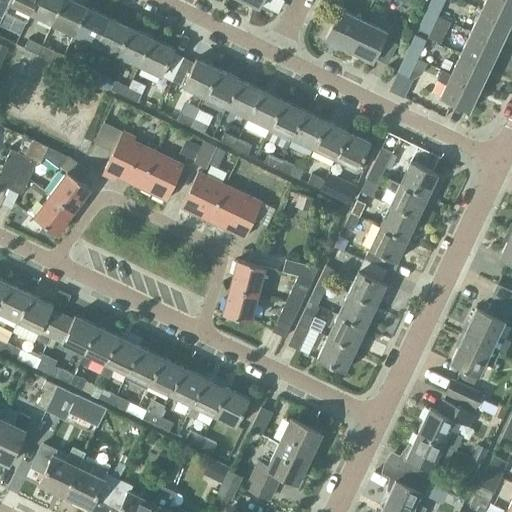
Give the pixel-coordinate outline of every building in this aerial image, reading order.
[(0,0),(0,16),(1,17),(8,2),(30,13),(36,0),(0,0)] [(62,0),(36,0),(30,13),(52,23),(62,0)] [(62,0),(52,23),(74,33),(74,34),(86,7),(72,0),(62,0)] [(432,0),(427,11),(438,16),(445,0),(432,0)] [(511,0),(485,0),(481,10),(510,24),(511,20),(511,0)] [(74,34),(74,33),(70,40),(79,44),(82,37),(95,44),(108,17),(86,7),(74,34)] [(349,51),(364,21),(340,9),(326,39),(349,51)] [(510,24),(481,10),(471,31),(500,45),(510,24)] [(438,16),(427,11),(418,30),(429,35),(438,16)] [(108,17),(95,44),(117,54),(130,28),(108,17)] [(364,21),(349,51),(373,62),(387,32),(364,21)] [(152,38),(130,28),(117,54),(139,65),(152,38)] [(471,31),(461,53),(490,67),(500,45),(471,31)] [(416,36),(407,54),(417,59),(426,41),(416,36)] [(174,48),(152,38),(139,65),(161,75),(161,74),(172,80),(182,58),(172,53),(174,48)] [(29,40),(25,48),(25,49),(37,55),(42,46),(29,40)] [(42,46),(37,55),(51,61),(56,52),(42,46)] [(490,67),(461,53),(451,75),(480,88),(490,67)] [(407,54),(402,64),(398,73),(408,78),(417,59),(407,54)] [(205,96),(217,69),(195,59),(193,63),(182,58),(172,80),(183,85),(183,86),(205,96)] [(85,66),(73,60),(68,69),(80,75),(85,66)] [(99,73),(85,66),(80,75),(95,82),(99,73)] [(217,69),(205,96),(226,107),(239,80),(217,69)] [(480,88),(451,75),(441,70),(437,80),(446,84),(440,97),(469,110),(480,88)] [(239,80),(226,107),(248,117),(261,90),(239,80)] [(124,96),(128,86),(116,81),(111,90),(124,96)] [(128,86),(124,96),(138,103),(143,93),(128,86)] [(261,90),(248,117),(270,127),(282,100),(261,90)] [(304,111),(282,100),(270,127),(291,138),(304,111)] [(304,111),(291,138),(313,148),(326,121),(304,111)] [(191,128),(195,119),(182,112),(178,121),(191,128)] [(191,128),(204,134),(208,125),(195,119),(191,128)] [(326,121),(313,148),(334,158),(347,131),(326,121)] [(369,142),(347,131),(334,158),(357,169),(358,165),(364,167),(373,148),(368,145),(369,142)] [(135,186),(152,150),(134,142),(136,138),(123,132),(103,175),(116,181),(117,178),(135,186)] [(234,148),(238,139),(225,133),(221,142),(234,148)] [(201,145),(187,138),(179,153),(194,160),(201,145)] [(24,156),(17,172),(30,179),(38,161),(41,163),(44,156),(60,168),(68,156),(48,147),(33,139),(32,140),(24,156)] [(238,139),(234,148),(247,155),(252,145),(238,139)] [(206,168),(216,147),(217,146),(204,140),(194,162),(206,168)] [(381,147),(371,170),(382,175),(393,152),(381,147)] [(17,172),(24,156),(11,150),(4,166),(17,172)] [(152,150),(135,186),(167,201),(184,165),(152,150)] [(277,169),(281,159),(269,153),(264,163),(277,169)] [(281,159),(277,169),(291,175),(295,166),(281,159)] [(409,161),(399,183),(427,197),(431,199),(438,185),(433,183),(437,174),(409,161)] [(17,172),(4,166),(0,173),(0,184),(9,188),(17,172)] [(382,175),(371,170),(366,181),(377,186),(382,175)] [(30,179),(17,172),(9,188),(22,195),(30,179)] [(67,172),(51,195),(74,212),(90,189),(67,172)] [(213,223),(230,188),(198,173),(181,208),(213,223)] [(321,189),(324,181),(311,174),(306,183),(320,190),(321,189)] [(427,197),(399,183),(390,180),(387,188),(395,192),(389,205),(416,218),(427,197)] [(321,189),(320,190),(334,196),(338,187),(324,181),(321,189)] [(230,188),(213,223),(245,238),(262,203),(230,188)] [(74,212),(51,195),(34,217),(57,234),(74,212)] [(351,213),(359,217),(366,204),(357,200),(351,213)] [(389,205),(378,227),(406,240),(416,218),(389,205)] [(359,217),(351,213),(344,227),(353,231),(359,217)] [(406,240),(378,227),(368,249),(369,250),(364,261),(386,272),(391,260),(396,262),(406,240)] [(511,233),(510,233),(499,256),(511,262),(511,233)] [(346,260),(351,243),(335,239),(331,256),(346,260)] [(286,302),(299,309),(318,268),(286,259),(282,273),(298,277),(286,302)] [(230,287),(258,295),(265,268),(237,260),(230,287)] [(386,272),(364,261),(358,272),(357,271),(347,294),(375,307),(385,284),(381,282),(386,272)] [(319,280),(328,284),(334,270),(326,266),(319,280)] [(0,279),(0,302),(9,284),(0,279)] [(328,284),(319,280),(312,293),(321,297),(328,284)] [(31,294),(9,284),(0,302),(0,312),(18,321),(31,294)] [(511,291),(497,285),(491,297),(511,306),(511,291)] [(258,295),(230,287),(222,314),(250,322),(258,295)] [(31,294),(18,321),(12,332),(34,343),(35,340),(47,345),(51,336),(62,314),(51,309),(53,305),(31,294)] [(347,294),(337,315),(365,328),(375,307),(347,294)] [(299,309),(286,302),(271,332),(285,338),(299,309)] [(511,342),(496,336),(503,321),(475,308),(463,335),(500,352),(499,352),(505,355),(511,342)] [(298,324),(309,329),(315,317),(304,312),(298,324)] [(72,319),(62,314),(51,336),(61,341),(62,343),(84,353),(97,326),(74,315),(72,319)] [(365,328),(337,315),(326,337),(354,350),(365,328)] [(309,329),(298,324),(288,345),(299,350),(309,329)] [(97,326),(84,353),(79,363),(88,367),(92,357),(105,364),(118,336),(97,326)] [(500,352),(463,335),(451,362),(478,375),(485,361),(493,365),(499,352),(500,352)] [(118,336),(105,364),(101,371),(109,375),(113,367),(127,374),(140,346),(118,336)] [(354,350),(326,337),(316,359),(344,373),(354,350)] [(7,343),(3,352),(17,359),(21,350),(7,343)] [(140,346),(127,374),(148,384),(161,357),(140,346)] [(183,367),(161,357),(148,384),(170,395),(183,367)] [(183,367),(170,395),(192,405),(205,378),(183,367)] [(69,384),(74,375),(60,368),(56,377),(69,384)] [(82,390),(87,381),(74,375),(69,384),(82,390)] [(192,405),(188,414),(196,418),(200,409),(213,415),(226,388),(205,378),(192,405)] [(446,392),(475,406),(476,406),(479,398),(481,394),(452,380),(446,392)] [(35,404),(47,410),(58,387),(46,381),(35,404)] [(116,396),(103,390),(95,386),(91,394),(112,405),(116,396)] [(58,387),(47,410),(65,419),(68,411),(76,395),(58,387)] [(248,399),(226,388),(213,415),(235,426),(248,399)] [(76,395),(68,411),(98,426),(106,409),(77,394),(76,395)] [(130,403),(116,396),(112,405),(126,411),(130,403)] [(479,398),(476,406),(494,415),(498,407),(479,398)] [(436,410),(428,407),(416,433),(450,448),(454,450),(460,437),(448,431),(454,419),(467,425),(473,413),(442,399),(436,410)] [(498,407),(494,415),(503,419),(507,408),(499,404),(498,407)] [(272,413),(261,408),(260,408),(249,430),(261,436),(272,413)] [(155,426),(160,417),(147,410),(142,419),(155,426)] [(0,461),(8,465),(31,418),(19,412),(14,423),(2,417),(0,422),(0,461)] [(173,423),(160,417),(155,426),(169,432),(173,423)] [(290,419),(279,444),(308,458),(320,433),(290,419)] [(511,421),(510,420),(502,437),(511,440),(511,421)] [(199,446),(203,437),(190,431),(186,440),(199,446)] [(450,448),(416,433),(405,458),(413,462),(407,473),(430,483),(436,472),(431,470),(435,460),(443,463),(450,448)] [(203,437),(199,446),(212,453),(216,444),(203,437)] [(32,467),(44,472),(39,484),(64,496),(79,465),(78,465),(55,454),(56,450),(43,443),(32,467)] [(267,469),(258,465),(247,489),(266,498),(277,474),(297,483),(308,458),(279,444),(267,469)] [(471,457),(482,462),(488,449),(477,444),(471,457)] [(174,458),(161,453),(155,467),(168,472),(174,458)] [(493,455),(487,470),(502,477),(508,462),(493,455)] [(95,497),(107,503),(118,480),(119,480),(126,464),(118,461),(111,476),(106,473),(108,469),(82,456),(78,465),(79,465),(64,496),(90,508),(95,497)] [(222,484),(228,471),(229,469),(219,464),(212,479),(222,484)] [(487,470),(479,486),(494,493),(502,477),(487,470)] [(228,471),(222,484),(217,493),(218,493),(229,499),(240,477),(228,471)] [(394,480),(382,506),(396,511),(423,511),(426,507),(415,503),(420,492),(425,494),(430,483),(407,473),(402,484),(394,480)] [(149,511),(162,486),(149,480),(141,496),(130,490),(132,486),(119,480),(118,480),(107,503),(119,509),(117,511),(149,511)] [(185,511),(180,509),(178,511),(175,511),(168,508),(175,492),(162,486),(149,511),(185,511)] [(484,511),(494,493),(479,486),(469,507),(478,511),(484,511)] [(218,493),(213,503),(224,509),(229,499),(218,493)]
